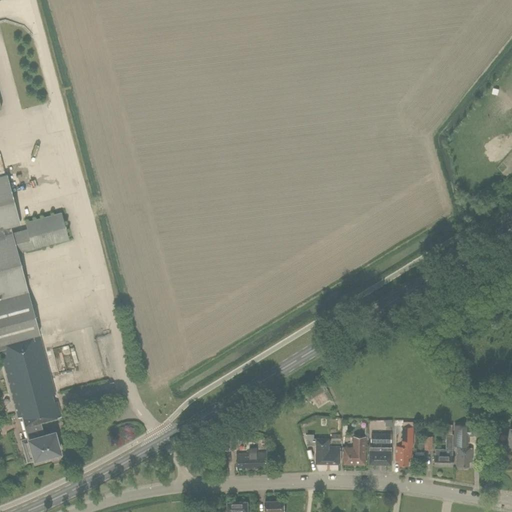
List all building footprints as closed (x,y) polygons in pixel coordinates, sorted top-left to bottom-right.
[(0,175),(0,349),(18,416),(22,415),(28,438),(22,440),(28,459),(33,457),(34,458),(59,451),(54,431),(44,434),(41,421),(62,416),(39,333),(28,291),(18,252),(69,238),(62,212),(27,222),(28,228),(12,232),(11,226),(20,223),(7,174),(0,175)] [(303,395),(307,401),(328,389),(324,383),(303,395)] [(476,391),(476,406),(490,406),(490,397),(494,396),(494,390),(476,391)] [(403,421),(403,439),(402,446),(396,446),(396,460),(399,460),(399,464),(408,464),(409,457),(412,457),(412,447),(413,447),(413,421),(403,421)] [(473,425),(457,424),(454,424),(454,445),(457,445),(456,462),(460,462),(460,465),(469,465),(469,461),(472,461),(473,447),(466,447),(466,446),(469,446),(469,435),(473,435),(473,425)] [(225,433),(225,449),(234,449),(234,447),(236,447),(236,442),(242,441),(241,432),(225,433)] [(371,442),(391,442),(391,433),(371,433),(371,442)] [(436,448),(435,465),(453,465),(453,434),(446,433),(446,448),(436,448)] [(316,463),(339,463),(340,462),(341,446),(329,446),(329,438),(314,438),(314,434),(307,434),(307,445),(316,445),(316,463)] [(353,435),(353,447),(344,447),(344,463),(365,464),(366,435),(353,435)] [(267,466),(266,451),(257,452),(257,447),(249,447),(249,452),(236,453),(237,469),(254,468),(254,466),(267,466)] [(369,464),(391,464),(392,448),(370,448),(369,464)] [(284,511),(284,500),(265,501),(265,511),(284,511)] [(248,511),(248,501),(227,502),(227,511),(248,511)]
